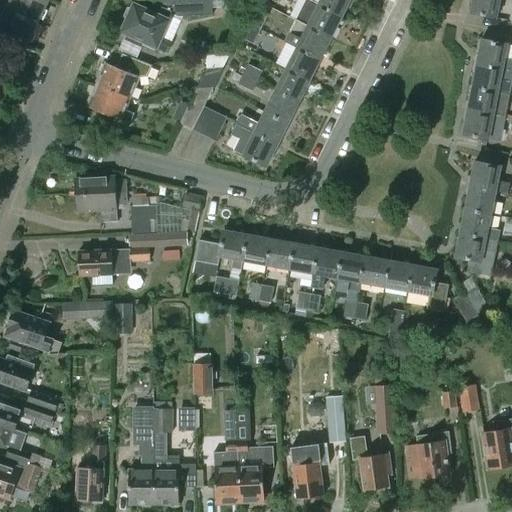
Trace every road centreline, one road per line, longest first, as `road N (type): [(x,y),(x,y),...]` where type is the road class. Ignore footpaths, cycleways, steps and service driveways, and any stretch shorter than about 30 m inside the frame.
road 1 (residential): [(33,135),(287,197),(303,194),(317,182),(404,0)]
road 2 (residential): [(33,135),(90,0)]
